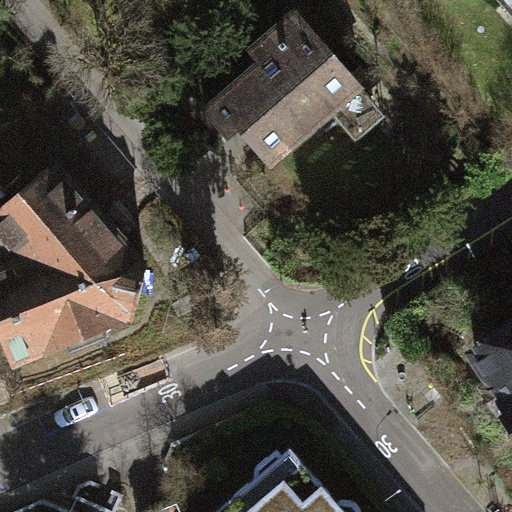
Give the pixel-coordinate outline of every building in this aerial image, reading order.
[(511,0),(508,0),(495,11),(511,30),(511,0)] [(262,66),(199,119),(229,155),(242,144),(271,178),(369,96),(299,13),(251,53),(262,66)] [(67,168),(0,227),(0,330),(1,332),(8,334),(25,373),(74,353),(79,364),(118,348),(113,336),(147,321),(156,268),(67,168)] [(511,329),(476,352),(511,406),(511,329)] [(255,474),(210,511),(365,511),(353,498),(336,498),(289,445),(282,451),(277,445),(256,463),(255,474)]
